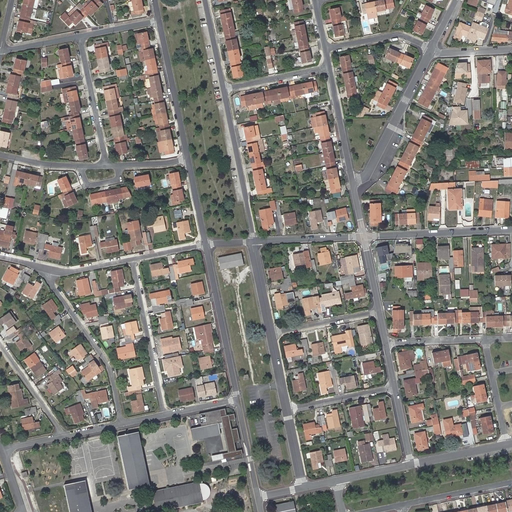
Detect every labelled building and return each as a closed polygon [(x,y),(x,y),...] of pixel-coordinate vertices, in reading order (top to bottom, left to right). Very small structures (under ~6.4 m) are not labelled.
[(97,0),(92,0),(91,2),(97,9),(102,4),(97,0)] [(142,13),(139,0),(136,0),(131,1),(134,15),(142,13)] [(302,10),(300,0),(291,0),(293,7),(294,12),(302,10)] [(381,0),(374,2),(376,12),(388,9),(388,8),(394,8),(392,0),(381,0)] [(79,10),(86,17),(88,14),(90,16),(97,9),(91,2),(83,9),(82,8),(79,4),(76,7),(79,10)] [(368,13),(376,12),(374,2),(362,4),(363,14),(368,13)] [(32,7),(23,5),(20,18),(29,20),(32,7)] [(419,18),(427,22),(433,10),(425,6),(422,13),(419,18)] [(329,10),(332,22),(344,20),(346,19),(345,16),(340,17),(338,8),(329,10)] [(67,15),(69,18),(76,12),(73,9),(67,15)] [(219,11),(222,25),(232,22),(229,9),(219,11)] [(83,19),(86,17),(79,10),(77,13),(76,12),(69,18),(67,15),(64,13),(60,16),(68,25),(72,22),(74,25),(82,17),(83,19)] [(483,14),(476,12),(473,18),(480,21),(483,14)] [(29,20),(20,18),(17,30),(16,34),(21,35),(22,31),(27,32),(29,20)] [(421,34),(427,22),(419,18),(413,30),(421,34)] [(37,26),(38,22),(29,20),(27,32),(32,34),(34,25),(37,26)] [(296,36),(305,34),(303,20),(293,22),(295,31),(296,36)] [(344,20),(332,22),(335,36),(347,34),(344,20)] [(232,22),(222,25),(225,37),(234,35),(234,32),(232,22)] [(462,34),(467,36),(471,26),(460,22),(458,26),(457,28),(454,37),(460,39),(462,34)] [(487,28),(472,22),(471,26),(467,36),(466,38),(475,41),(476,36),(478,33),(484,35),(487,28)] [(498,40),(500,40),(511,41),(511,34),(507,34),(508,32),(498,31),(499,28),(496,28),(496,29),(494,29),(491,39),(498,40)] [(139,48),(148,46),(145,32),(137,34),(138,44),(136,45),(136,48),(139,48)] [(299,49),(308,47),(305,34),(296,36),(297,41),(299,49)] [(234,35),(225,37),(228,51),(237,48),(234,35)] [(94,45),(97,58),(106,57),(103,43),(94,45)] [(145,61),(153,59),(151,49),(149,50),(148,46),(139,48),(140,52),(138,52),(140,62),(142,61),(145,61)] [(310,61),(308,47),(299,49),(302,62),(310,61)] [(397,63),(402,53),(390,47),(385,57),(397,63)] [(61,64),(70,62),(67,48),(58,50),(61,64)] [(237,48),(228,51),(230,64),(240,62),(237,48)] [(413,59),(402,53),(397,63),(408,68),(413,59)] [(339,57),(341,70),(351,68),(348,55),(339,57)] [(106,57),(97,58),(99,72),(109,70),(106,57)] [(148,74),(156,72),(153,59),(145,61),(146,65),(148,74)] [(477,67),(478,72),(478,73),(478,79),(478,83),(485,83),(485,76),(487,76),(486,72),(490,72),(489,60),(477,61),(477,67)] [(240,62),(230,64),(233,77),(242,75),(242,71),(247,70),(245,61),(240,62)] [(73,75),(70,62),(61,64),(64,77),(73,75)] [(16,63),(13,72),(23,74),(25,65),(16,63)] [(467,63),(457,63),(455,73),(467,73),(467,74),(471,74),(470,64),(467,64),(467,63)] [(351,68),(341,70),(344,83),(353,81),(353,77),(351,68)] [(428,82),(437,87),(444,73),(435,68),(428,82)] [(23,74),(13,72),(12,75),(10,75),(8,84),(17,86),(20,77),(22,77),(22,76),(23,74)] [(150,87),(159,85),(156,72),(148,74),(148,77),(150,87)] [(504,85),(508,85),(508,79),(505,79),(505,72),(498,72),(497,85),(504,85)] [(382,92),(390,97),(397,85),(389,80),(382,92)] [(314,81),(302,84),(304,93),(310,92),(316,91),(314,81)] [(353,81),(344,83),(347,97),(356,95),(353,81)] [(440,88),(437,87),(428,82),(423,93),(422,95),(418,102),(427,107),(436,90),(438,91),(440,88)] [(466,84),(458,82),(454,102),(464,104),(468,88),(466,88),(466,84)] [(17,86),(8,84),(6,92),(9,93),(8,96),(17,98),(18,95),(16,94),(17,86)] [(304,93),(302,84),(290,86),(292,96),(304,93)] [(103,87),(106,101),(115,99),(113,89),(112,85),(103,87)] [(153,101),(162,99),(159,85),(150,87),(152,96),(153,101)] [(292,96),(290,86),(277,89),(279,99),(288,97),(292,96)] [(69,102),(78,100),(75,87),(67,88),(67,92),(69,102)] [(279,99),(277,89),(265,92),(267,101),(271,101),(273,100),(279,99)] [(378,101),(382,92),(378,90),(374,99),(378,101)] [(267,101),(265,92),(253,94),(256,108),(261,107),(261,103),(263,102),(267,101)] [(384,109),(390,97),(382,92),(378,101),(376,104),(384,109)] [(256,108),(253,94),(240,97),(242,107),(248,105),(249,109),(256,108)] [(17,98),(8,96),(5,109),(14,111),(17,98)] [(115,99),(106,101),(108,114),(118,112),(115,99)] [(156,114),(165,112),(162,99),(153,101),(154,105),(156,114)] [(70,116),(79,114),(78,110),(80,110),(78,100),(69,102),(71,112),(69,112),(70,116)] [(460,107),(453,107),(453,111),(452,111),(449,125),(468,124),(467,111),(460,111),(460,107)] [(14,111),(5,109),(2,122),(11,124),(14,111)] [(318,126),(327,125),(324,111),(315,113),(316,117),(317,120),(318,126)] [(118,112),(108,114),(111,127),(120,125),(118,112)] [(159,127),(167,125),(165,112),(156,114),(158,123),(159,127)] [(79,114),(70,116),(63,117),(64,121),(66,120),(68,130),(73,129),(81,128),(79,114)] [(417,127),(426,132),(428,128),(432,120),(423,115),(417,127)] [(120,125),(111,127),(114,141),(123,139),(122,135),(120,125)] [(162,141),(170,139),(167,125),(159,127),(155,128),(156,131),(160,131),(161,135),(162,141)] [(321,140),(329,138),(327,125),(318,126),(319,132),(321,140)] [(244,128),(246,141),(255,139),(253,126),(244,128)] [(420,144),(426,132),(417,127),(411,139),(420,144)] [(75,143),(84,141),(81,128),(73,129),(75,143)] [(0,145),(6,147),(9,133),(0,131),(0,145)] [(261,142),(260,138),(255,139),(257,146),(258,152),(264,151),(262,141),(261,142)] [(323,153),(332,151),(329,138),(321,140),(323,153)] [(123,139),(114,141),(117,154),(126,152),(125,147),(123,139)] [(173,153),(170,139),(162,141),(164,150),(165,155),(173,153)] [(255,139),(246,141),(249,154),(258,152),(257,146),(255,139)] [(418,147),(420,144),(411,139),(404,152),(414,156),(418,147)] [(88,158),(84,141),(75,143),(79,160),(88,158)] [(326,166),(335,164),(332,151),(323,153),(326,166)] [(258,152),(249,154),(250,156),(252,167),(261,165),(260,162),(258,152)] [(409,164),(414,156),(404,152),(399,163),(408,167),(409,164)] [(503,156),(495,156),(495,157),(491,158),(491,166),(496,166),(496,168),(504,167),(510,167),(511,166),(511,156),(509,157),(504,157),(504,156),(503,156)] [(478,162),(464,163),(464,158),(455,159),(455,167),(464,167),(464,169),(478,168),(478,162)] [(406,170),(408,167),(399,163),(392,175),(401,179),(406,170)] [(329,179),(337,177),(335,164),(326,166),(329,179)] [(261,165),(252,167),(255,180),(263,179),(261,169),(261,165)] [(27,184),(29,174),(17,171),(13,185),(19,186),(20,183),(27,184)] [(171,188),(180,186),(178,172),(169,174),(171,188)] [(42,177),(29,174),(27,184),(35,186),(39,187),(42,177)] [(147,175),(134,178),(135,187),(149,184),(147,175)] [(395,192),(401,179),(392,175),(386,187),(391,190),(395,192)] [(63,193),(71,189),(65,176),(57,180),(63,193)] [(340,191),(337,177),(329,179),(331,192),(340,191)] [(263,179),(255,180),(257,194),(271,191),(270,188),(265,189),(263,179)] [(127,186),(120,188),(122,198),(131,196),(127,186)] [(183,199),(180,186),(171,188),(173,195),(174,201),(179,200),(183,199)] [(120,188),(105,191),(107,201),(108,203),(111,202),(111,200),(117,199),(122,198),(120,188)] [(77,202),(71,189),(63,193),(64,196),(68,205),(77,202)] [(464,190),(461,190),(448,190),(449,209),(461,208),(461,199),(465,199),(464,190)] [(107,201),(105,191),(90,194),(92,204),(107,201)] [(174,201),(173,195),(170,196),(172,205),(179,204),(179,200),(174,201)] [(371,216),(370,216),(370,226),(377,225),(377,222),(380,222),(379,203),(376,203),(376,199),(369,200),(369,209),(370,209),(371,216)] [(480,199),(480,204),(479,216),(490,217),(491,205),(492,200),(480,199)] [(496,210),(495,218),(508,218),(508,206),(499,205),(499,211),(496,210)] [(439,219),(440,208),(436,207),(429,207),(428,220),(432,220),(432,218),(439,219)] [(259,210),(263,230),(268,230),(267,224),(273,223),(270,208),(259,210)] [(345,208),(329,211),(330,217),(336,215),(337,221),(348,219),(345,208)] [(322,221),(320,210),(309,212),(312,228),(317,228),(316,222),(322,221)] [(294,212),(283,215),(284,220),(285,225),(296,223),(294,212)] [(410,223),(411,224),(419,223),(419,217),(415,217),(415,214),(407,214),(398,215),(395,215),(395,218),(395,225),(404,224),(404,223),(410,223)] [(152,221),(147,222),(148,227),(153,226),(154,232),(165,230),(163,219),(152,221)] [(184,233),(190,231),(188,221),(177,223),(180,239),(185,238),(184,233)] [(0,231),(0,245),(8,247),(10,237),(15,238),(16,236),(14,236),(15,234),(11,233),(12,227),(6,225),(4,231),(0,231)] [(139,228),(128,230),(130,241),(132,246),(136,245),(135,240),(139,239),(141,239),(139,228)] [(36,233),(25,231),(23,241),(33,244),(36,233)] [(79,237),(82,253),(86,252),(86,247),(92,246),(89,235),(79,237)] [(105,242),(100,243),(101,248),(106,247),(107,253),(118,250),(116,240),(114,240),(109,241),(105,242)] [(130,241),(122,243),(123,250),(132,248),(132,246),(130,241)] [(412,253),(413,244),(396,243),(395,252),(412,253)] [(48,256),(59,258),(61,248),(57,247),(52,246),(45,244),(44,249),(49,250),(48,256)] [(499,247),(491,248),(492,258),(510,258),(509,244),(499,244),(499,247)] [(378,250),(377,251),(379,259),(385,257),(385,254),(388,253),(386,245),(378,247),(378,250)] [(448,246),(447,246),(437,247),(437,255),(438,255),(448,255),(448,246)] [(483,268),(482,246),(470,246),(471,264),(474,264),(475,269),(483,268)] [(461,251),(452,251),(452,259),(453,267),(460,266),(460,256),(462,256),(461,251)] [(320,265),(331,262),(329,252),(318,254),(320,265)] [(237,266),(243,265),(241,253),(217,258),(220,270),(237,266)] [(292,255),(295,266),(305,264),(303,253),(292,255)] [(356,255),(345,257),(348,273),(353,272),(352,267),(358,265),(356,255)] [(179,273),(190,270),(189,264),(193,263),(192,259),(177,262),(178,265),(179,273)] [(162,269),(160,263),(150,265),(152,276),(168,273),(167,267),(162,269)] [(417,263),(418,280),(423,280),(422,277),(432,276),(431,267),(431,263),(417,263)] [(411,266),(407,266),(407,268),(399,268),(399,266),(394,266),(395,277),(407,276),(412,276),(411,266)] [(280,267),(269,269),(270,272),(271,276),(272,280),(282,278),(282,277),(281,270),(280,267)] [(107,289),(108,294),(114,292),(119,291),(118,286),(117,281),(122,281),(123,281),(121,269),(110,271),(113,288),(107,289)] [(8,270),(3,279),(12,284),(18,275),(16,274),(9,270),(8,270)] [(288,283),(286,283),(284,283),(280,284),(281,287),(287,286),(292,285),(290,275),(287,276),(287,279),(288,283)] [(510,275),(494,275),(494,286),(510,285),(510,283),(510,275)] [(449,276),(440,276),(440,295),(450,295),(449,276)] [(76,280),(78,291),(83,290),(84,294),(90,292),(87,278),(76,280)] [(22,292),(31,298),(39,284),(35,281),(33,286),(27,283),(22,292)] [(92,282),(93,288),(95,296),(101,295),(100,291),(99,291),(97,291),(96,287),(96,284),(95,281),(92,282)] [(203,292),(201,281),(190,284),(192,294),(203,292)] [(362,285),(356,286),(351,287),(352,291),(344,293),(346,299),(364,296),(364,293),(366,293),(365,287),(363,288),(362,285)] [(155,297),(157,303),(157,302),(170,300),(168,289),(149,293),(150,298),(155,297)] [(339,303),(337,292),(322,295),(323,300),(328,299),(328,302),(329,305),(334,304),(339,303)] [(275,296),(277,306),(288,304),(285,293),(275,296)] [(115,309),(131,306),(130,301),(125,302),(124,295),(113,298),(115,309)] [(320,306),(318,296),(302,299),(305,315),(310,314),(309,309),(317,307),(318,312),(321,312),(320,306)] [(52,312),(57,308),(51,299),(42,306),(51,319),(55,316),(52,312)] [(98,315),(95,303),(90,305),(89,302),(79,305),(82,310),(84,311),(85,311),(87,317),(98,315)] [(193,319),(204,317),(201,306),(191,308),(193,319)] [(394,322),(393,322),(393,332),(399,331),(399,328),(403,328),(402,309),(399,309),(399,306),(393,306),(393,315),(394,315),(394,319),(394,322)] [(449,323),(466,322),(466,321),(473,321),(473,322),(485,321),(486,326),(490,326),(490,325),(497,324),(497,326),(511,325),(511,315),(509,315),(509,318),(502,319),(502,316),(494,316),(485,316),(485,315),(485,312),(481,312),(482,315),(477,315),(477,312),(476,312),(476,308),(469,308),(469,312),(461,313),(461,316),(457,316),(454,316),(453,313),(437,314),(437,316),(429,317),(429,314),(421,314),(413,315),(413,312),(409,312),(409,318),(409,319),(410,325),(418,324),(418,323),(425,322),(425,324),(442,323),(442,322),(449,321),(449,323)] [(172,327),(169,311),(165,312),(166,317),(160,319),(162,329),(172,327)] [(0,324),(4,322),(8,327),(17,321),(10,312),(0,318),(0,324)] [(125,328),(127,334),(130,333),(133,333),(138,332),(135,321),(124,323),(125,328)] [(211,342),(212,342),(210,331),(212,331),(210,323),(194,327),(196,338),(200,337),(202,344),(211,342)] [(58,326),(49,333),(56,342),(65,336),(58,326)] [(113,336),(111,326),(100,328),(103,339),(113,336)] [(372,343),(369,327),(364,328),(365,333),(359,334),(361,345),(372,343)] [(15,343),(22,352),(31,345),(21,332),(17,335),(21,339),(15,343)] [(341,346),(351,344),(350,339),(344,340),(344,338),(343,334),(332,336),(334,347),(341,346)] [(178,341),(177,337),(162,340),(162,345),(166,345),(166,347),(168,347),(169,350),(180,348),(178,341)] [(131,339),(125,341),(126,344),(127,344),(127,346),(117,348),(119,359),(135,356),(131,339)] [(205,350),(206,350),(205,347),(211,346),(211,342),(202,344),(203,350),(205,350)] [(313,355),(324,353),(322,342),(311,344),(313,355)] [(77,360),(86,353),(80,344),(71,351),(77,360)] [(284,346),(287,357),(302,354),(302,349),(298,350),(296,350),(296,348),(295,344),(284,346)] [(443,350),(435,352),(435,353),(431,354),(433,362),(441,360),(442,366),(450,364),(447,350),(443,351),(443,350)] [(411,367),(408,356),(407,351),(399,353),(401,361),(400,361),(401,369),(411,367)] [(478,364),(476,355),(475,356),(474,352),(466,354),(467,358),(461,359),(460,356),(456,356),(457,358),(458,362),(458,364),(468,362),(469,370),(477,368),(477,365),(478,364)] [(210,359),(209,356),(199,358),(201,368),(211,366),(211,363),(212,363),(213,362),(213,361),(213,360),(212,359),(211,359),(210,359)] [(36,376),(45,370),(39,361),(30,367),(36,376)] [(90,365),(94,371),(98,367),(97,365),(93,361),(89,364),(90,365)] [(362,364),(364,374),(380,371),(379,367),(374,368),(373,361),(362,364)] [(414,372),(421,370),(427,369),(425,361),(419,363),(413,365),(414,372)] [(168,375),(179,373),(177,362),(174,363),(173,363),(166,364),(168,375)] [(99,368),(98,367),(94,371),(90,365),(81,372),(88,381),(92,377),(96,375),(101,371),(100,370),(99,368)] [(137,379),(142,378),(143,378),(141,367),(129,370),(132,386),(138,384),(137,379)] [(51,378),(49,375),(49,376),(51,379),(52,381),(57,379),(59,382),(62,381),(57,374),(61,371),(59,369),(54,372),(56,375),(51,378)] [(330,377),(329,371),(318,374),(322,394),(327,393),(326,387),(332,386),(330,377)] [(293,380),(295,391),(306,389),(302,373),(298,374),(299,379),(293,380)] [(467,376),(461,377),(462,381),(462,384),(468,382),(475,381),(474,378),(474,374),(467,376)] [(358,386),(356,375),(340,378),(341,383),(346,382),(347,389),(358,386)] [(194,378),(186,379),(186,382),(190,381),(191,385),(202,383),(201,376),(194,378)] [(407,388),(405,388),(407,396),(416,394),(414,384),(420,383),(418,377),(416,378),(413,378),(405,380),(407,388)] [(50,383),(47,385),(53,394),(63,388),(59,382),(57,379),(52,381),(50,383)] [(6,385),(7,391),(9,391),(8,385),(17,384),(18,389),(20,388),(19,382),(6,385)] [(205,394),(205,396),(216,394),(214,383),(203,385),(196,386),(197,395),(205,394)] [(485,396),(483,388),(482,388),(481,384),(473,386),(474,394),(471,395),(472,399),(475,398),(476,402),(476,403),(484,401),(483,397),(485,396)] [(9,391),(13,407),(18,406),(17,400),(22,399),(20,388),(18,389),(9,391)] [(180,401),(191,398),(194,398),(193,394),(191,395),(190,396),(189,388),(178,390),(180,400),(180,401)] [(90,397),(92,407),(97,406),(96,402),(108,400),(105,389),(85,393),(85,389),(81,389),(83,398),(90,397)] [(143,406),(141,393),(136,395),(137,400),(131,401),(133,412),(144,409),(143,406)] [(373,409),(375,419),(386,417),(382,401),(377,402),(379,407),(373,409)] [(77,416),(81,415),(83,414),(79,403),(69,407),(71,413),(74,423),(79,421),(77,416)] [(412,413),(411,413),(412,422),(422,420),(420,409),(424,409),(423,403),(419,404),(410,406),(412,413)] [(349,408),(352,422),(363,420),(361,409),(359,410),(358,406),(349,408)] [(234,413),(226,415),(225,408),(205,412),(207,421),(201,423),(202,425),(191,428),(193,439),(221,434),(219,422),(221,422),(228,452),(222,453),(223,459),(243,455),(242,449),(236,450),(234,442),(240,441),(237,428),(231,429),(230,420),(235,419),(234,413)] [(328,428),(339,426),(336,410),(331,411),(332,416),(326,417),(328,428)] [(32,422),(31,416),(20,419),(23,429),(39,426),(38,421),(32,422)] [(491,428),(489,419),(488,420),(487,416),(479,418),(482,434),(491,432),(490,428),(491,428)] [(440,429),(437,417),(431,419),(432,424),(434,430),(440,429)] [(305,435),(310,434),(321,432),(320,427),(315,428),(314,422),(303,424),(305,435)] [(318,425),(315,426),(315,428),(320,427),(321,432),(323,431),(321,422),(318,422),(318,425)] [(454,434),(454,436),(462,434),(460,424),(445,427),(447,436),(454,434)] [(129,450),(141,448),(137,432),(126,434),(126,433),(123,434),(124,435),(118,436),(129,490),(149,485),(147,476),(135,478),(129,450)] [(372,432),(365,433),(366,440),(373,438),(372,432)] [(418,441),(417,441),(418,449),(427,447),(424,432),(416,433),(418,441)] [(393,438),(377,441),(378,446),(383,445),(385,451),(395,449),(393,438)] [(371,454),(369,444),(365,444),(359,446),(358,446),(361,462),(366,461),(365,455),(371,454)] [(147,476),(141,448),(129,450),(135,478),(147,476)] [(344,448),(333,451),(336,462),(347,460),(344,448)] [(310,453),(313,468),(318,467),(317,462),(323,461),(320,450),(310,453)] [(211,455),(213,461),(223,459),(222,453),(211,455)] [(78,511),(76,501),(88,498),(85,480),(64,484),(69,511),(78,511)] [(156,511),(203,502),(203,499),(199,483),(199,481),(152,491),(156,511)] [(199,483),(203,499),(204,499),(205,499),(206,498),(208,496),(209,495),(209,493),(209,492),(209,490),(209,489),(208,487),(207,485),(205,484),(204,484),(203,483),(200,483),(199,483)] [(91,511),(88,498),(76,501),(78,511),(91,511)] [(294,509),(293,502),(276,505),(277,511),(297,511),(296,508),(294,509)] [(505,502),(495,504),(497,511),(507,511),(505,502)]
